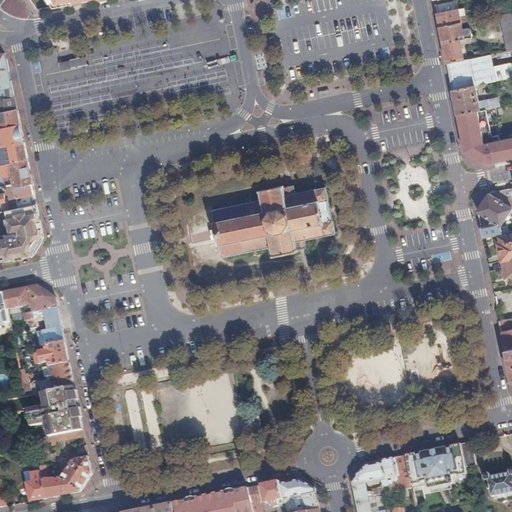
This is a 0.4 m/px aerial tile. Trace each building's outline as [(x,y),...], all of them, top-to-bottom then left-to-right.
[(51,0),(57,9),(99,0),(51,0)] [(459,2),(436,6),(441,27),(463,23),(469,21),(468,16),(462,17),(460,10),(459,2)] [(511,50),(511,12),(501,15),(509,52),(511,50)] [(463,23),(441,27),(444,46),(448,64),(465,61),(463,52),(464,51),(463,48),(462,48),(461,40),(466,39),(466,36),(467,34),(471,33),(472,32),(471,30),(469,28),(464,30),(463,23)] [(0,100),(16,98),(13,87),(9,87),(9,88),(0,89),(0,62),(5,54),(0,53),(0,100)] [(13,87),(10,73),(6,73),(5,70),(9,69),(7,60),(5,54),(0,62),(0,89),(9,88),(9,87),(13,87)] [(465,61),(448,64),(451,77),(454,90),(476,86),(498,81),(495,67),(492,55),(484,57),(477,58),(465,61)] [(82,59),(61,63),(62,71),(83,67),(82,59)] [(511,63),(495,67),(498,81),(511,78),(511,63)] [(476,86),(454,90),(456,103),(459,115),(478,112),(500,107),(498,98),(479,102),(476,86)] [(0,145),(1,146),(2,148),(5,147),(24,143),(20,119),(16,98),(0,100),(0,145)] [(478,112),(459,115),(466,153),(485,164),(511,158),(511,139),(485,145),(482,131),(487,130),(487,129),(491,128),(489,122),(480,125),(480,122),(488,120),(487,115),(479,116),(478,112)] [(0,166),(1,166),(28,160),(27,156),(24,143),(5,147),(2,148),(0,148),(0,166)] [(28,160),(1,166),(3,176),(0,176),(0,187),(4,187),(6,186),(7,189),(15,187),(15,188),(33,185),(31,176),(28,160)] [(6,186),(4,187),(4,192),(8,192),(15,191),(17,199),(35,195),(33,185),(15,188),(15,187),(7,189),(6,186)] [(218,234),(219,238),(220,244),(219,244),(220,246),(222,255),(222,256),(222,258),(273,247),(275,257),(299,252),(299,250),(308,248),(306,240),(336,234),(334,221),(333,221),(329,201),(330,200),(327,187),(296,194),(294,185),(286,187),(285,185),(261,190),(263,200),(212,210),(213,212),(214,212),(215,222),(215,224),(216,224),(217,229),(218,234)] [(511,189),(491,194),(511,207),(511,189)] [(0,212),(7,211),(9,211),(7,201),(6,197),(5,194),(0,194),(0,212)] [(511,207),(491,194),(479,212),(493,221),(489,227),(482,229),(484,239),(510,233),(508,226),(501,227),(511,212),(511,207)] [(13,200),(15,210),(34,206),(38,205),(35,195),(17,199),(15,199),(14,195),(6,197),(7,201),(13,200)] [(0,261),(7,260),(8,262),(16,260),(15,254),(23,253),(24,259),(32,257),(44,238),(43,230),(40,230),(38,223),(41,222),(41,221),(39,213),(36,214),(34,206),(15,210),(9,211),(7,211),(12,234),(0,236),(0,261)] [(500,245),(503,262),(511,260),(511,235),(501,238),(502,244),(500,245)] [(197,250),(199,266),(214,264),(212,248),(197,250)] [(511,260),(503,262),(507,279),(511,277),(511,260)] [(53,345),(66,342),(60,314),(57,298),(39,286),(20,290),(5,293),(8,310),(20,307),(21,311),(24,310),(24,309),(27,309),(26,306),(33,304),(36,319),(44,317),(44,315),(47,315),(47,314),(50,313),(51,321),(49,322),(52,333),(51,333),(52,336),(53,345)] [(8,310),(5,293),(0,294),(0,306),(1,309),(0,309),(0,326),(5,325),(3,316),(9,315),(9,314),(8,310)] [(511,319),(501,322),(505,338),(506,346),(507,352),(511,350),(511,319)] [(41,347),(47,346),(53,345),(52,336),(39,339),(41,347)] [(23,351),(25,351),(23,342),(15,344),(16,349),(17,352),(23,351)] [(56,390),(75,386),(72,372),(68,353),(66,342),(53,345),(47,346),(47,351),(41,352),(42,355),(39,356),(40,358),(42,358),(44,363),(50,362),(56,390)] [(17,352),(22,376),(29,374),(26,359),(25,359),(23,351),(17,352)] [(51,437),(85,430),(80,408),(75,386),(56,390),(42,393),(44,403),(40,404),(40,407),(34,408),(35,417),(31,418),(33,426),(46,424),(52,423),(53,429),(49,430),(51,437)] [(29,418),(31,418),(35,417),(34,408),(27,410),(29,418)] [(60,442),(86,437),(85,430),(51,437),(36,440),(38,451),(53,447),(53,446),(58,445),(57,441),(60,440),(60,442)] [(477,466),(472,443),(463,445),(468,468),(477,466)] [(468,468),(463,445),(435,451),(406,456),(412,486),(422,484),(422,483),(428,481),(430,489),(455,484),(453,476),(459,475),(459,476),(469,474),(468,468)] [(412,486),(406,456),(381,462),(367,465),(354,484),(359,511),(404,511),(403,508),(382,511),(372,511),(369,496),(375,496),(374,492),(368,493),(366,484),(383,480),(389,479),(393,478),(394,482),(399,481),(398,477),(400,477),(403,491),(413,489),(412,486)] [(94,475),(90,457),(75,460),(64,478),(48,479),(44,480),(48,499),(82,492),(94,475)] [(511,469),(511,470),(510,472),(511,473),(492,477),(491,475),(490,474),(486,475),(485,477),(486,480),(487,481),(488,481),(492,497),(511,493),(511,469)] [(31,503),(48,499),(44,480),(42,472),(33,473),(32,471),(25,472),(26,476),(24,476),(26,480),(27,480),(31,503)] [(392,494),(389,479),(383,480),(385,495),(392,494)] [(321,511),(320,508),(314,509),(311,495),(318,493),(317,489),(302,480),(289,483),(282,484),(288,511),(321,511)] [(279,511),(288,511),(282,484),(281,482),(263,485),(268,504),(272,503),(272,506),(275,506),(276,508),(278,507),(279,511)] [(260,486),(250,488),(254,504),(263,502),(260,486)] [(237,491),(226,493),(229,511),(255,511),(254,504),(250,488),(237,491)] [(201,498),(175,504),(176,511),(229,511),(226,493),(201,498)] [(314,509),(320,508),(318,493),(311,495),(314,509)]
